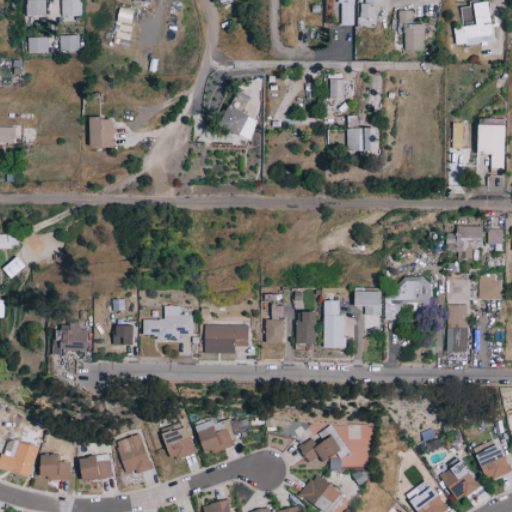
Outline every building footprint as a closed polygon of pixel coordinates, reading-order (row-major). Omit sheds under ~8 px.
[(27,0),(27,15),(46,16),(46,0),(27,0)] [(61,0),(62,16),(82,15),(81,0),(61,0)] [(353,0),(339,0),(339,25),(353,25),(353,0)] [(383,6),(383,0),(365,0),(365,4),(361,4),(360,18),(376,18),(376,6),(383,6)] [(493,42),(489,1),(470,3),(470,6),(461,7),(462,25),(454,26),(456,45),(493,42)] [(131,25),(135,10),(120,7),(116,21),(131,25)] [(404,51),(423,51),(423,24),(413,24),(412,10),(398,10),(398,26),(404,26),(404,51)] [(79,35),(59,35),(59,50),(78,51),(79,35)] [(28,53),(47,52),(47,36),(27,37),(28,53)] [(344,80),(330,79),(329,99),(343,99),(344,80)] [(219,127),(248,139),(257,118),(227,106),(219,127)] [(90,147),(115,147),(116,118),(91,118),(90,147)] [(491,167),(504,167),(505,119),(479,118),(478,153),(492,153),(491,167)] [(462,123),(452,123),(452,147),(462,148),(462,123)] [(0,142),(14,143),(15,127),(0,126),(0,142)] [(376,151),(376,128),(346,127),(346,150),(376,151)] [(449,234),(449,251),(461,251),(461,260),(475,260),(475,248),(486,248),(486,227),(459,227),(459,234),(449,234)] [(505,230),(490,229),(489,244),(505,245),(505,230)] [(0,247),(17,247),(17,234),(0,235),(0,247)] [(2,268),(10,278),(25,266),(16,256),(2,268)] [(502,300),(502,281),(495,280),(496,274),(480,274),(479,299),(502,300)] [(434,304),(434,280),(401,280),(401,293),(390,293),(390,322),(406,321),(406,305),(434,304)] [(388,294),(363,294),(362,309),(372,309),(371,317),(388,318),(388,294)] [(352,318),(346,318),(347,303),(332,303),(331,351),(352,351),(352,318)] [(150,322),(150,337),(163,337),(163,343),(185,343),(186,337),(198,337),(198,317),(186,317),(186,308),(171,308),(171,322),(150,322)] [(290,319),(290,308),(279,308),(278,319),(290,319)] [(303,323),(303,351),(313,351),(313,347),(325,347),(325,315),(311,315),(311,324),(303,323)] [(273,345),(291,345),(290,322),(273,322),(273,345)] [(254,348),(254,327),(211,327),(211,355),(241,355),(241,348),(254,348)] [(121,347),(141,348),(142,329),(122,328),(121,347)] [(469,353),(470,329),(450,329),(449,353),(469,353)] [(65,344),(68,344),(68,352),(94,353),(95,331),(65,330),(65,344)] [(232,432),(248,431),(247,418),(231,419),(232,432)] [(232,445),(224,419),(214,423),(213,419),(196,424),(204,453),(232,445)] [(169,458),(193,452),(186,421),(162,427),(169,458)] [(350,450),(330,424),(318,433),(324,440),(332,434),(343,448),(327,460),(335,470),(342,464),(338,459),(350,450)] [(137,474),(152,467),(138,432),(115,442),(127,472),(135,469),(137,474)] [(323,458),(341,451),(335,436),(316,443),(314,438),(299,444),(306,461),(322,455),(323,458)] [(39,446),(19,439),(13,457),(1,452),(0,455),(0,468),(28,478),(39,446)] [(476,453),(489,480),(511,470),(499,443),(476,453)] [(70,461),(59,460),(59,453),(41,453),(40,478),(69,478),(70,461)] [(111,476),(108,453),(80,457),(83,479),(111,476)] [(479,486),(463,460),(441,474),(457,500),(479,486)] [(327,511),(333,511),(345,494),(314,473),(300,493),(327,511)] [(442,511),(448,507),(431,485),(411,501),(420,511),(442,511)] [(204,511),(230,511),(227,498),(203,505),(204,511)]
